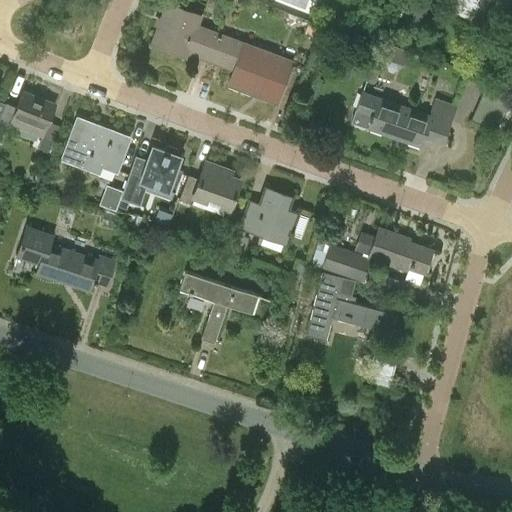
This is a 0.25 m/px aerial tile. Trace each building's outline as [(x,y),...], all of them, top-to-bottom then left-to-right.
[(487,0),(453,0),(481,13),(487,0)] [(213,29),(198,24),(201,15),(166,3),(150,43),(185,56),(186,53),(200,59),(213,29)] [(243,41),(213,29),(200,59),(232,71),(227,84),(276,102),(292,61),(243,42),(243,41)] [(496,130),(510,99),(483,88),(470,119),(496,130)] [(5,102),(0,113),(0,123),(8,127),(13,115),(45,128),(47,122),(54,104),(23,91),(16,107),(5,102)] [(434,97),(428,117),(361,92),(350,120),(419,146),(423,137),(443,144),(457,104),(434,97)] [(116,171),(129,136),(76,116),(61,158),(98,172),(101,165),(116,171)] [(41,136),(51,140),(52,140),(58,126),(57,126),(47,122),(45,128),(41,136)] [(122,190),(117,205),(126,208),(129,200),(139,203),(147,180),(166,187),(166,188),(174,190),(182,168),(174,166),(178,155),(177,155),(178,151),(177,149),(168,145),(165,147),(164,150),(152,145),(148,158),(135,154),(123,190),(122,190)] [(205,160),(192,195),(181,191),(178,198),(190,202),(193,195),(205,200),(205,197),(220,203),(219,205),(227,208),(239,178),(218,170),(219,165),(205,160)] [(117,205),(122,190),(106,184),(99,203),(115,209),(116,205),(117,205)] [(248,200),(239,226),(287,243),(298,212),(282,206),(286,194),(264,186),(258,203),(248,200)] [(98,253),(96,259),(49,243),(52,235),(26,226),(17,255),(39,263),(36,272),(88,289),(91,281),(107,286),(116,259),(98,253)] [(242,254),(248,236),(242,234),(244,228),(237,226),(229,249),(242,254)] [(379,227),(376,235),(361,230),(354,249),(363,252),(362,255),(329,243),(328,244),(325,243),(327,236),(320,234),(310,263),(364,280),(372,256),(408,269),(409,266),(423,271),(431,249),(408,240),(409,238),(379,227)] [(214,342),(227,305),(251,313),(257,294),(184,270),(178,289),(213,300),(200,338),(214,342)] [(396,313),(354,302),(355,295),(350,294),(354,278),(321,271),(306,334),(325,338),(331,317),(391,332),(396,313)] [(397,354),(374,348),(368,372),(372,373),(370,383),(389,387),(397,354)]
